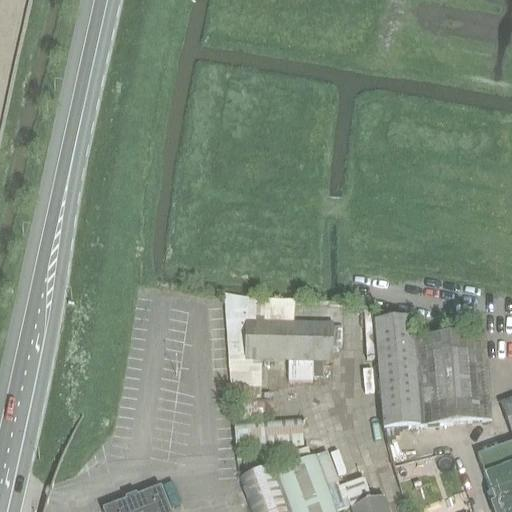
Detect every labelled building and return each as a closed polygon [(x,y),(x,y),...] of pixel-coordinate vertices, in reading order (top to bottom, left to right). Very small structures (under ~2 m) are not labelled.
[(293,324),(293,305),(246,304),(224,298),(230,393),(234,393),(235,402),(253,401),(260,401),(260,368),(252,368),(252,365),(244,365),(245,324),(293,324)] [(421,431),(492,424),(485,336),(413,341),(412,322),(373,326),(383,434),(421,431)] [(312,385),(313,366),(333,366),(333,326),(246,325),(245,365),(288,365),(288,385),(312,385)] [(236,423),(273,421),(271,400),(235,403),(236,423)] [(511,441),(511,401),(500,406),(511,441)] [(236,455),(302,450),(300,420),(234,425),(236,455)] [(492,511),(511,511),(511,446),(476,459),(491,497),(488,498),(492,511)] [(327,456),(316,460),(334,511),(344,511),(349,510),(347,503),(341,505),(337,492),(338,492),(337,487),(338,486),(327,456)] [(250,511),(334,511),(316,460),(277,474),(275,468),(239,481),(250,511)] [(349,511),(351,511),(370,506),(363,484),(338,492),(337,492),(341,505),(347,503),(349,510),(349,511)] [(125,503),(118,506),(120,511),(168,511),(160,490),(136,499),(136,497),(124,501),(125,503)] [(387,511),(384,502),(353,511),(387,511)]
